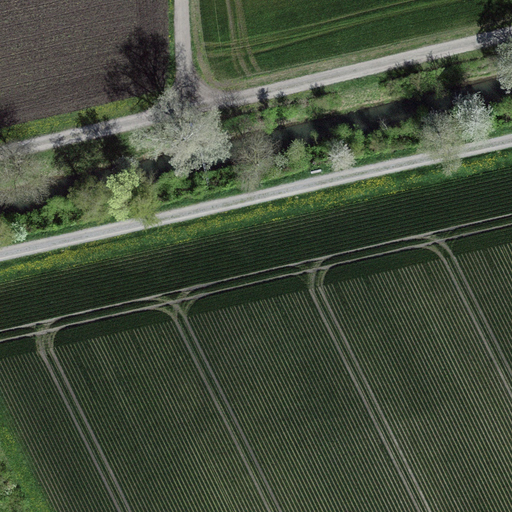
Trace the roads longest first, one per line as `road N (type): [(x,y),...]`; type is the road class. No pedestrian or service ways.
road 1 (track): [(511,139),(0,254)]
road 2 (track): [(511,11),(184,79)]
road 3 (track): [(184,79),(0,126)]
